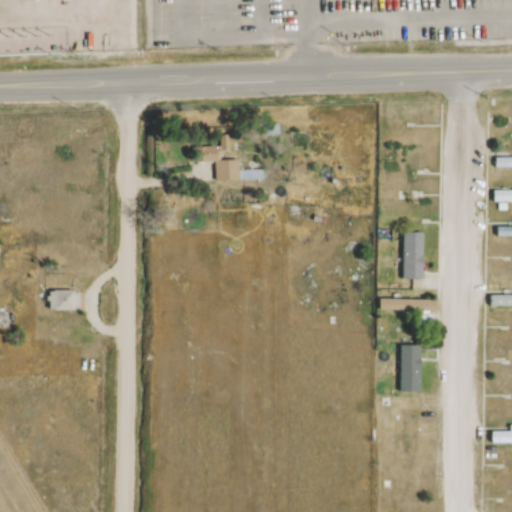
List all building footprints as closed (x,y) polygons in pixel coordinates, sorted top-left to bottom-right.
[(104,37),(104,48),(113,48),(113,37),(104,37)] [(276,135),(276,126),(254,126),(254,135),(276,135)] [(289,148),(308,148),(308,134),(289,134),(289,148)] [(193,148),(193,163),(212,163),(212,181),(260,180),(259,170),(236,171),(236,160),(216,161),(216,147),(193,148)] [(400,152),(400,192),(419,192),(419,152),(400,152)] [(399,280),(420,280),(420,233),(399,233),(399,280)] [(46,291),(46,310),(73,310),(73,291),(46,291)] [(431,299),(373,299),(373,311),(431,311),(431,299)] [(0,324),(13,325),(13,312),(0,311),(0,324)] [(419,392),(419,345),(395,345),(395,392),(419,392)] [(395,408),(395,456),(416,457),(417,422),(431,422),(432,399),(418,399),(418,409),(395,408)]
